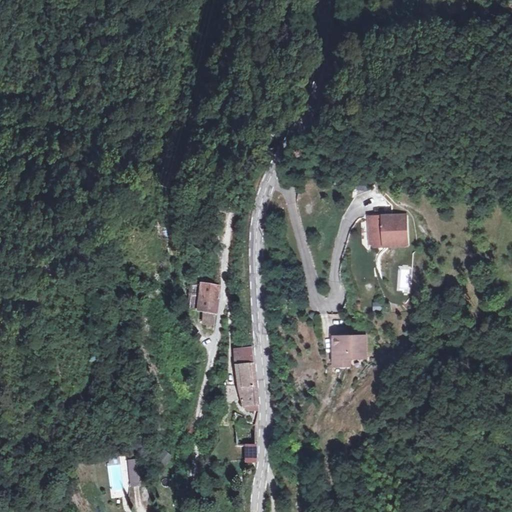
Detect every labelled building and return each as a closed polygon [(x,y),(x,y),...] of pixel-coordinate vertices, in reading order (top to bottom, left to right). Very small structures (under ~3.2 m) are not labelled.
[(312,197),(296,200),(299,213),(315,209),(312,197)] [(408,245),(407,215),(371,217),(372,242),(377,247),(408,245)] [(203,327),(213,327),(218,288),(189,286),(186,315),(202,316),(203,327)] [(353,366),(352,364),(352,359),(364,359),(364,347),(365,347),(365,336),(337,336),(336,361),(338,361),(338,366),(353,366)] [(244,407),(258,405),(259,405),(253,351),(246,352),(236,352),(239,394),(244,407)] [(257,461),(257,444),(237,446),(236,463),(257,461)] [(143,487),(138,462),(122,465),(127,490),(143,487)]
